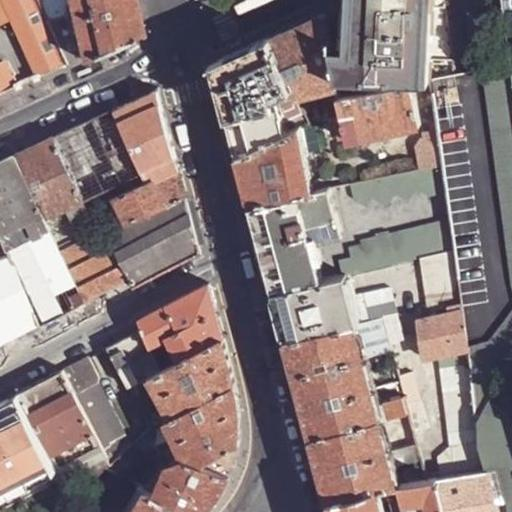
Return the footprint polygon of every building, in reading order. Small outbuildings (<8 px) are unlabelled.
[(0,0),(0,22),(12,16),(4,0),(0,0)] [(69,63),(68,63),(49,18),(40,0),(4,0),(12,16),(38,72),(40,76),(64,65),(64,66),(69,64),(69,63)] [(74,13),(70,0),(40,0),(49,18),(74,13)] [(137,0),(70,0),(74,13),(84,56),(145,30),(137,0)] [(324,0),(324,13),(330,44),(350,44),(351,0),(324,0)] [(358,0),(351,0),(350,44),(330,44),(331,52),(356,53),(358,0)] [(331,52),(337,81),(433,81),(459,76),(446,0),(358,0),(356,53),(331,52)] [(69,63),(84,56),(74,13),(49,18),(68,63),(69,63)] [(324,13),(273,36),(294,85),(300,97),(339,88),(337,81),(331,52),(330,44),(324,13)] [(240,156),(290,132),(280,91),(294,85),(273,36),(224,59),(218,74),(229,116),(240,156)] [(0,93),(16,87),(3,58),(0,59),(0,93)] [(511,269),(511,70),(511,67),(459,76),(433,81),(439,133),(444,166),(447,194),(451,221),(455,250),(458,277),(511,269)] [(348,141),(422,126),(413,85),(341,98),(340,99),(343,117),(345,128),(348,141)] [(180,168),(160,88),(118,107),(152,179),(180,168)] [(118,107),(56,135),(91,208),(117,196),(152,179),(118,107)] [(345,128),(343,117),(335,118),(338,130),(345,128)] [(252,204),(316,191),(304,126),(290,132),(240,156),(246,180),(252,204)] [(423,170),(444,166),(439,133),(425,135),(426,140),(420,148),(423,170)] [(56,135),(17,152),(60,244),(98,226),(91,208),(56,135)] [(43,323),(87,300),(60,244),(17,152),(0,159),(0,218),(8,237),(14,253),(43,323)] [(447,194),(444,166),(423,170),(352,184),(355,199),(369,207),(375,198),(388,207),(396,193),(409,202),(419,190),(431,198),(447,194)] [(183,179),(180,168),(152,179),(117,196),(128,223),(188,195),(183,179)] [(263,247),(275,290),(325,279),(314,239),(343,232),(332,188),(316,191),(252,204),(263,247)] [(195,223),(188,195),(128,223),(109,231),(133,277),(132,278),(136,287),(203,252),(199,239),(195,223)] [(455,250),(451,221),(363,241),(364,245),(350,248),(353,258),(340,260),(344,275),(348,274),(422,258),(455,250)] [(132,278),(133,277),(109,231),(101,235),(98,226),(60,244),(87,300),(132,278)] [(430,318),(463,311),(458,277),(455,250),(422,258),(430,318)] [(0,345),(43,323),(14,253),(0,258),(0,345)] [(282,318),(288,339),(356,324),(360,323),(353,295),(348,274),(344,275),(325,279),(275,290),(282,318)] [(217,309),(211,282),(141,318),(145,327),(146,327),(153,345),(171,336),(181,360),(225,337),(217,309)] [(392,343),(406,339),(392,287),(353,295),(360,323),(375,320),(385,318),(391,341),(392,343)] [(468,348),(463,311),(430,318),(420,320),(425,359),(438,357),(468,350),(468,348)] [(381,344),(391,341),(385,318),(375,320),(381,344)] [(511,321),(499,340),(468,348),(468,350),(477,422),(499,381),(506,369),(511,359),(511,321)] [(297,374),(365,357),(356,324),(288,339),(293,358),(297,374)] [(153,345),(146,327),(145,327),(109,346),(130,387),(151,376),(163,369),(153,345)] [(230,359),(225,337),(181,360),(163,369),(151,376),(156,385),(167,406),(172,416),(237,383),(230,359)] [(439,480),(485,473),(483,465),(478,448),(477,422),(468,350),(438,357),(449,449),(437,460),(439,480)] [(89,356),(64,369),(73,389),(99,376),(89,356)] [(306,410),(313,436),(381,420),(374,389),(369,371),(365,357),(297,374),(306,410)] [(374,389),(385,386),(380,368),(369,371),(374,389)] [(64,369),(21,391),(54,453),(95,431),(73,389),(64,369)] [(429,429),(415,373),(400,377),(402,383),(406,397),(410,413),(413,424),(415,432),(429,429)] [(98,380),(99,376),(73,389),(95,431),(111,463),(125,450),(131,445),(98,380)] [(156,385),(151,376),(130,387),(135,397),(142,393),(156,385)] [(511,511),(511,424),(499,381),(477,422),(478,448),(483,465),(494,462),(496,469),(509,511),(511,511)] [(241,408),(237,383),(172,416),(167,419),(184,459),(185,459),(196,462),(232,475),(237,459),(240,434),(241,408)] [(21,391),(0,401),(0,497),(60,466),(54,453),(21,391)] [(152,413),(142,393),(135,397),(146,417),(152,413)] [(397,416),(410,413),(406,397),(392,401),(396,416),(397,416)] [(172,416),(167,406),(152,413),(146,417),(151,426),(167,419),(172,416)] [(413,424),(410,413),(397,416),(400,428),(413,424)] [(389,486),(398,485),(394,467),(390,452),(381,420),(313,436),(330,500),(355,495),(378,487),(389,486)] [(111,463),(95,431),(54,453),(60,466),(63,474),(75,496),(107,468),(111,463)] [(397,440),(399,451),(413,447),(410,437),(397,440)] [(399,451),(390,452),(394,467),(422,460),(419,446),(413,447),(399,451)] [(206,511),(219,497),(232,475),(196,462),(185,459),(184,459),(169,465),(155,493),(190,511),(206,511)] [(485,473),(496,469),(494,462),(483,465),(485,473)] [(407,484),(428,481),(424,468),(404,470),(407,484)] [(436,481),(444,511),(496,511),(485,473),(439,480),(436,481)] [(395,511),(444,511),(436,481),(428,481),(407,484),(398,485),(389,486),(395,510),(395,511)] [(383,511),(385,511),(395,510),(389,486),(378,487),(383,511)] [(383,511),(378,487),(355,495),(330,500),(332,511),(383,511)] [(131,511),(190,511),(155,493),(146,489),(131,511)]
